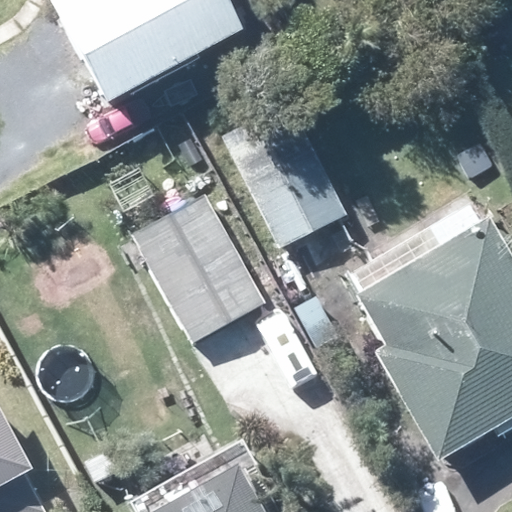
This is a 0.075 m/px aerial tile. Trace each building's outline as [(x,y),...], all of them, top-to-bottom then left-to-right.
[(90,110),(226,36),(206,0),(33,0),(31,1),(90,110)] [(469,135),(454,110),(439,118),(454,144),(469,135)] [(110,190),(175,153),(157,122),(92,160),(110,190)] [(338,217),(329,199),(291,123),(224,156),(271,251),(338,217)] [(160,193),(188,177),(176,155),(147,171),(160,193)] [(194,342),(260,304),(198,195),(125,238),(126,240),(138,262),(185,346),(194,342)] [(511,283),(477,224),(342,304),(371,352),(362,358),(426,466),(481,434),(486,443),(511,427),(511,283)] [(0,511),(36,511),(34,509),(0,445),(0,511)] [(244,511),(221,471),(151,511),(244,511)]
